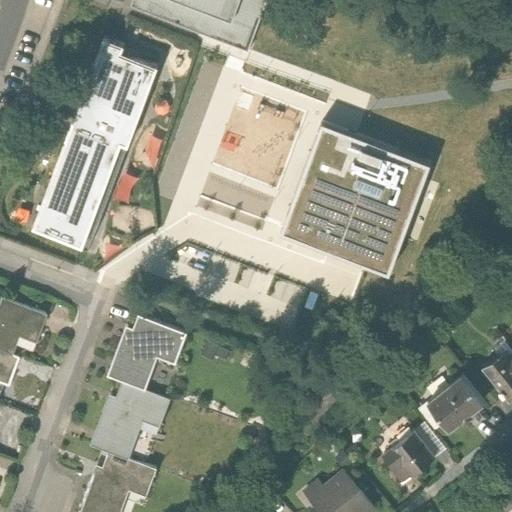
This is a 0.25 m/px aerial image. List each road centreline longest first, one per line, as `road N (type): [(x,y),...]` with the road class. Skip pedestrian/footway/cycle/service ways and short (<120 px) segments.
road 1 (residential): [(0,254),(89,291),(88,316),(37,463),(42,502)]
road 2 (residential): [(511,428),(408,511)]
